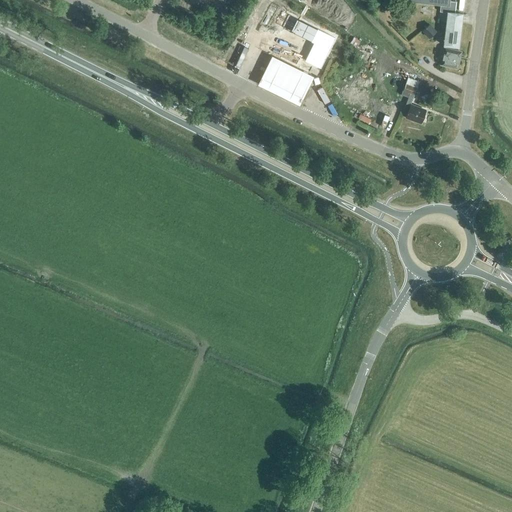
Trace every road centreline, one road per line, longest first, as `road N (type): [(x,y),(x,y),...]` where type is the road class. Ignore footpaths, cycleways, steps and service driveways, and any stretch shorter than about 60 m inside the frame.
road 1 (primary): [(134,93),(401,235)]
road 2 (unclassified): [(460,152),(393,157),(239,83)]
road 3 (primary): [(410,219),(203,120)]
road 4 (unclassified): [(314,511),(361,375),(394,311)]
road 5 (unclassified): [(239,83),(74,0)]
road 6 (unclassified): [(460,152),(485,0)]
road 7 (primary): [(134,93),(0,25)]
road 8 (unclassified): [(394,311),(420,320),(471,315),(511,334)]
